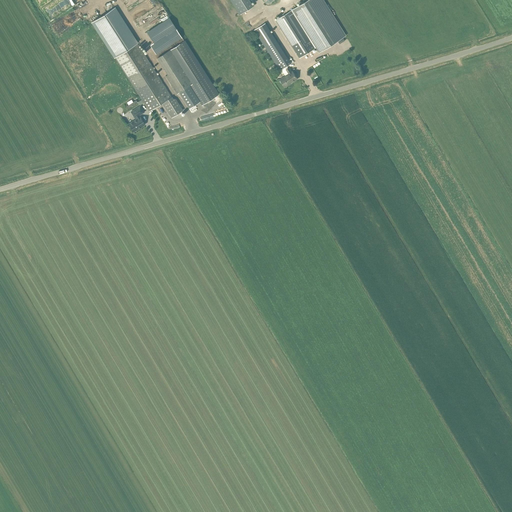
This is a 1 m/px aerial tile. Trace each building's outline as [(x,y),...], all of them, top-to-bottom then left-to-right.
[(230,0),(240,14),(253,6),(249,0),(230,0)] [(307,0),(276,20),(299,58),(316,47),(319,52),(345,36),(346,35),(324,0),(307,0)] [(262,25),(265,23),(266,22),(255,5),(253,6),(240,14),(240,15),(236,18),(246,34),(254,29),(254,30),(262,25)] [(172,98),(114,8),(92,22),(149,111),(162,103),(171,117),(183,110),(175,99),(172,98)] [(292,72),(289,67),(288,68),(286,66),(291,63),(265,23),(262,25),(254,30),(280,70),(281,69),(286,76),(280,79),(280,80),(280,81),(281,83),(282,83),(285,87),(297,79),(293,71),(292,72)] [(153,43),(150,45),(156,54),(181,37),(176,29),(153,43)] [(158,58),(168,74),(165,76),(177,93),(179,92),(189,108),(199,101),(201,105),(218,94),(184,41),(158,58)] [(267,52),(262,56),(268,66),(273,63),(267,52)] [(136,100),(133,102),(128,105),(126,107),(127,109),(137,103),(136,100)] [(134,131),(145,124),(140,117),(139,117),(138,115),(144,112),(140,106),(131,112),(135,118),(136,117),(137,119),(129,124),(134,131)]
